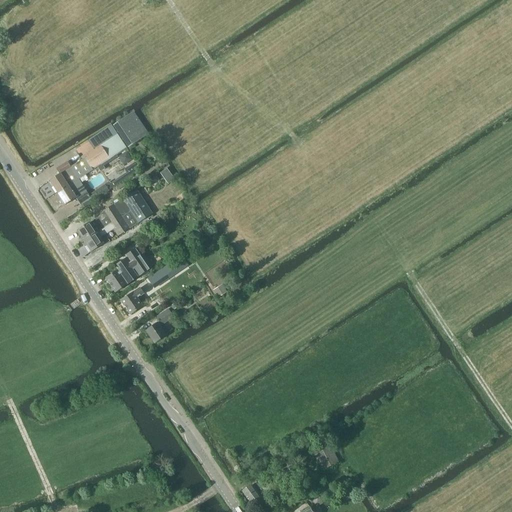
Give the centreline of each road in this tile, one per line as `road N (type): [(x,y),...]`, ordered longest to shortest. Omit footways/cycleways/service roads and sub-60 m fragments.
road 1 (tertiary): [(240,511),(0,153)]
road 2 (track): [(511,425),(415,281)]
